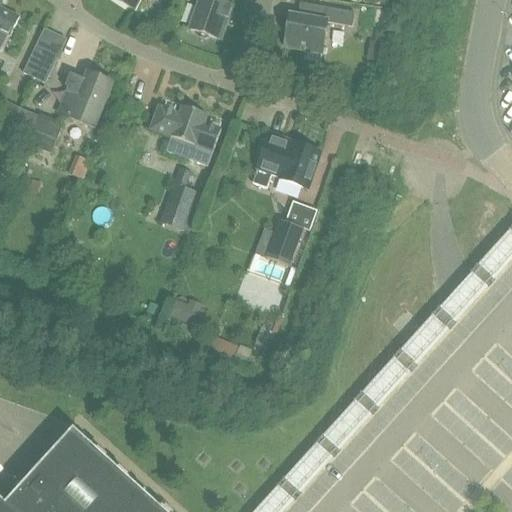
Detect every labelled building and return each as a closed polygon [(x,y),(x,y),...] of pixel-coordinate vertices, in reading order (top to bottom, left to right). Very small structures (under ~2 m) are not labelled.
[(0,0),(0,52),(8,36),(10,37),(19,19),(0,10),(0,8),(3,0),(0,0)] [(142,0),(118,0),(135,11),(142,0)] [(199,0),(189,30),(197,32),(196,34),(198,37),(204,39),(207,38),(208,36),(220,40),(231,6),(213,0),(199,0)] [(283,47),(304,51),(303,59),(320,62),(327,23),(351,27),(354,13),(317,6),(315,20),(289,15),(283,47)] [(390,44),(370,42),(367,60),(386,63),(390,44)] [(57,59),(35,48),(23,74),(44,84),(57,59)] [(95,130),(113,84),(77,70),(70,88),(58,115),(95,130)] [(0,117),(0,132),(7,136),(20,108),(7,103),(0,117)] [(29,147),(40,118),(41,117),(20,108),(7,136),(29,147)] [(180,117),(159,109),(151,132),(172,140),(167,153),(207,168),(220,132),(203,126),(206,117),(183,109),(180,117)] [(41,117),(40,118),(29,147),(51,156),(63,126),(41,117)] [(321,156),(291,145),(290,147),(269,139),(253,185),(267,190),(271,176),(279,179),(279,180),(308,191),(321,156)] [(173,226),(173,224),(174,221),(185,225),(196,191),(186,188),(192,173),(179,169),(165,210),(153,206),(149,217),(148,220),(153,222),(154,219),(160,221),(159,224),(165,226),(166,224),(173,226)] [(280,221),(266,259),(262,271),(284,279),(303,229),(280,221)] [(172,318),(205,333),(211,315),(201,311),(203,306),(190,301),(188,306),(179,303),(172,318)] [(163,511),(73,430),(6,505),(13,511),(163,511)] [(0,511),(13,511),(6,505),(0,499),(0,511)]
